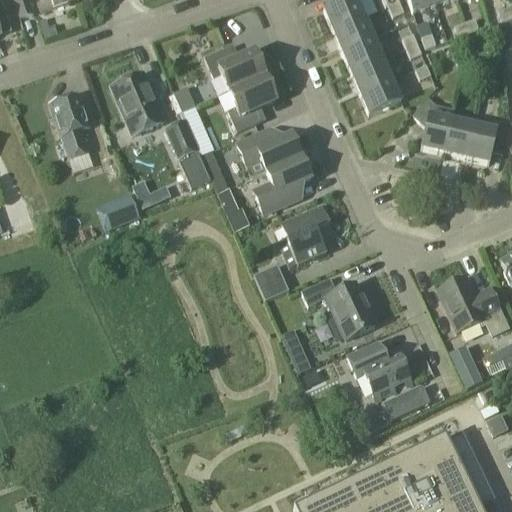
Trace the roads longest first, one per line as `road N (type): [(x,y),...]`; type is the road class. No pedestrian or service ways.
road 1 (residential): [(382,248),(270,0)]
road 2 (residential): [(455,390),(382,248)]
road 3 (residential): [(382,248),(435,253),(511,216)]
road 4 (residential): [(0,74),(127,27)]
